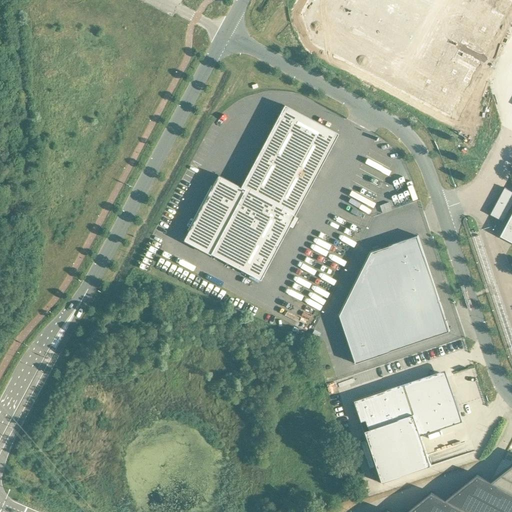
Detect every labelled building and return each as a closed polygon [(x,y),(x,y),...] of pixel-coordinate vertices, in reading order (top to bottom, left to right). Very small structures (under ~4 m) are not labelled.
[(511,0),(308,0),(301,14),(313,44),(450,117),(511,0)] [(202,213),(189,236),(204,244),(202,249),(260,280),(289,226),(293,228),(298,218),(294,215),(338,134),(284,105),(240,187),(218,175),(207,195),(210,197),(204,208),(201,206),(199,211),(202,213)] [(499,202),(492,214),(503,220),(511,202),(511,191),(508,189),(500,203),(499,202)] [(511,215),(501,236),(511,241),(511,215)] [(418,236),(370,252),(338,315),(354,363),(450,331),(418,236)] [(404,384),(353,401),(380,483),(431,466),(421,436),(431,432),(431,431),(462,421),(458,411),(459,411),(454,396),(453,397),(445,374),(405,388),(404,384)] [(511,511),(511,465),(491,482),(477,474),(446,500),(432,492),(406,511),(390,511),(386,510),(383,511),(511,511)]
